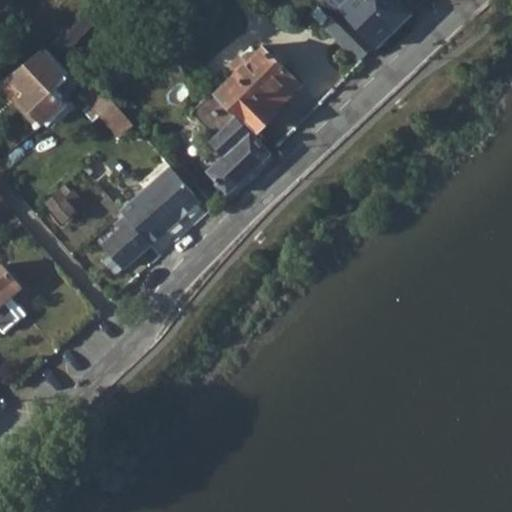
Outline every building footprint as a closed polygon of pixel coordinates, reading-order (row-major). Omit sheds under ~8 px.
[(399,0),(349,0),(341,9),(375,42),(379,47),(413,13),(399,0)] [(341,9),(337,12),(331,19),(321,8),(315,14),(357,59),(375,42),(341,9)] [(89,49),(100,19),(79,11),(68,41),(89,49)] [(264,46),(217,92),(215,95),(231,110),(233,108),(242,117),(257,131),(303,84),(264,46)] [(38,52),(14,72),(15,85),(26,95),(21,101),(44,125),(65,103),(49,88),(61,75),(38,52)] [(97,80),(83,92),(122,138),(136,126),(97,80)] [(229,194),(272,153),(231,110),(215,95),(213,92),(191,112),(215,137),(211,141),(224,155),(207,171),(229,194)] [(83,145),(95,161),(120,140),(107,124),(83,145)] [(170,167),(123,209),(125,212),(126,214),(131,219),(153,243),(199,200),(181,179),(170,167)] [(68,200),(52,213),(62,226),(78,211),(68,200)] [(122,208),(115,215),(117,217),(125,212),(123,209),(122,208)] [(125,212),(117,217),(120,220),(126,214),(125,212)] [(153,243),(131,219),(105,243),(127,268),(153,243)] [(0,263),(0,328),(1,330),(18,315),(3,298),(21,283),(3,262),(0,263)]
